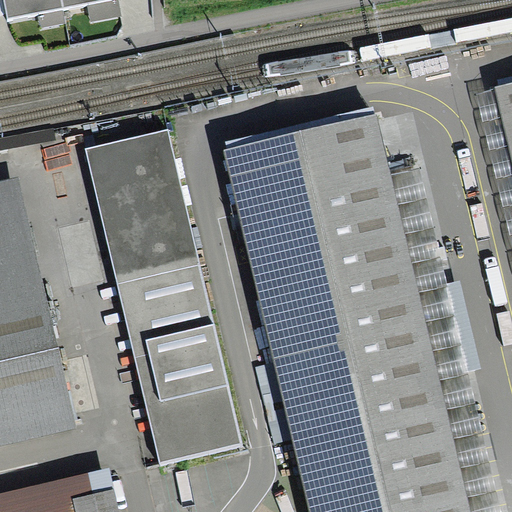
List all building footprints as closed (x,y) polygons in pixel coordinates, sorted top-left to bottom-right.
[(0,0),(0,16),(8,12),(5,0),(0,0)] [(66,10),(63,0),(5,0),(8,12),(10,20),(41,13),(44,30),(66,25),(63,11),(66,10)] [(92,24),(122,18),(118,0),(63,0),(66,10),(89,6),(92,24)] [(511,87),(491,93),(511,174),(511,87)] [(469,511),(376,120),(224,156),(308,511),(469,511)] [(172,133),(86,154),(163,473),(249,453),(172,133)] [(0,436),(66,421),(11,200),(0,202),(0,436)] [(109,511),(101,479),(0,506),(0,511),(109,511)]
